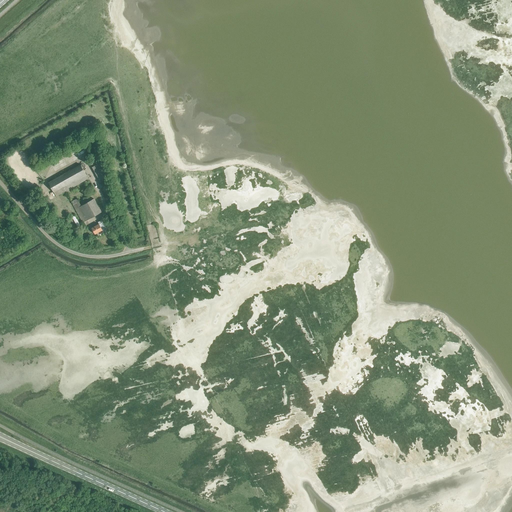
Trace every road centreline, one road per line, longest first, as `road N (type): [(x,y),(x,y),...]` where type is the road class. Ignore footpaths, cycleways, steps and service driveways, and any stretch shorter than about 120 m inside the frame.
road 1 (unclassified): [(152,243),(108,255),(64,248),(0,183)]
road 2 (primary): [(164,511),(23,448)]
